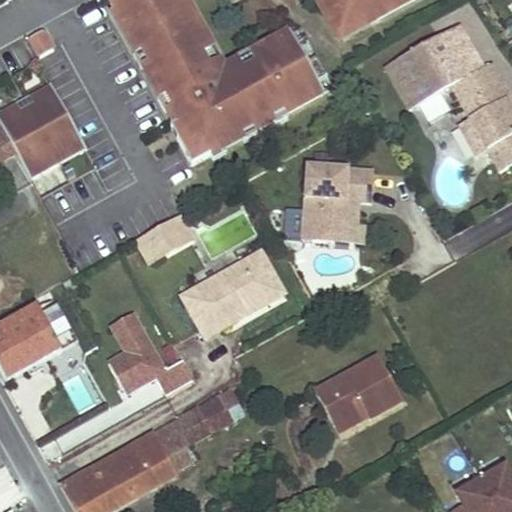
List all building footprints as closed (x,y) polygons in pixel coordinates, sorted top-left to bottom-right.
[(124,0),(121,2),(127,12),(117,18),(177,128),(194,118),(199,127),(182,137),(177,140),(192,167),(323,95),(317,84),(328,79),(307,41),(296,46),(290,36),(253,57),(257,65),(242,73),(237,65),(224,72),(214,78),(200,54),(211,48),(184,0),(124,0)] [(315,0),(338,39),(352,31),(348,24),(365,14),(357,0),(315,0)] [(366,0),(357,0),(365,14),(348,24),(352,31),(376,17),(366,0)] [(366,0),(376,17),(378,21),(414,0),(366,0)] [(458,26),(440,37),(464,79),(482,69),(458,26)] [(43,33),(30,40),(40,59),(53,52),(43,33)] [(440,37),(393,63),(417,106),(451,87),(464,79),(440,37)] [(211,48),(200,54),(214,78),(224,72),(211,48)] [(253,57),(237,65),(242,73),(257,65),(253,57)] [(393,63),(385,68),(409,111),(417,106),(393,63)] [(511,97),(492,64),(482,69),(464,79),(451,87),(469,120),(487,151),(499,173),(511,165),(511,111),(510,108),(506,100),(511,97)] [(51,88),(0,116),(0,139),(11,158),(16,155),(30,180),(85,149),(51,88)] [(194,118),(177,128),(182,137),(199,127),(194,118)] [(487,151),(469,120),(459,126),(477,157),(487,151)] [(0,170),(4,169),(2,163),(11,158),(0,139),(0,170)] [(373,206),(374,175),(308,171),(305,213),(316,213),(313,246),(359,248),(360,229),(361,215),(354,215),(355,205),(362,205),(373,206)] [(361,215),(362,205),(355,205),(354,215),(361,215)] [(189,223),(185,216),(136,243),(149,266),(191,243),(182,227),(189,223)] [(367,230),(360,229),(359,248),(366,249),(367,230)] [(286,299),(262,255),(182,299),(206,343),(233,328),(229,321),(238,316),(242,323),(286,299)] [(50,315),(44,305),(0,330),(0,373),(6,384),(61,353),(42,319),(50,315)] [(78,343),(59,310),(50,315),(42,319),(61,353),(78,343)] [(233,328),(242,323),(238,316),(229,321),(233,328)] [(166,399),(193,384),(183,365),(165,375),(133,317),(111,330),(126,357),(109,366),(126,398),(157,381),(166,399)] [(403,404),(379,361),(315,395),(334,431),(364,415),(368,421),(369,423),(403,404)] [(80,413),(103,402),(90,372),(67,382),(80,413)] [(226,400),(223,394),(177,420),(179,422),(60,490),(72,511),(118,511),(175,479),(174,475),(191,465),(185,454),(197,447),(232,427),(219,404),(226,400)] [(368,421),(364,415),(334,431),(338,437),(368,421)] [(202,459),(197,447),(185,454),(191,465),(202,459)] [(511,511),(511,478),(506,468),(482,482),(498,511),(511,511)] [(498,511),(482,482),(457,496),(463,507),(453,511),(498,511)]
